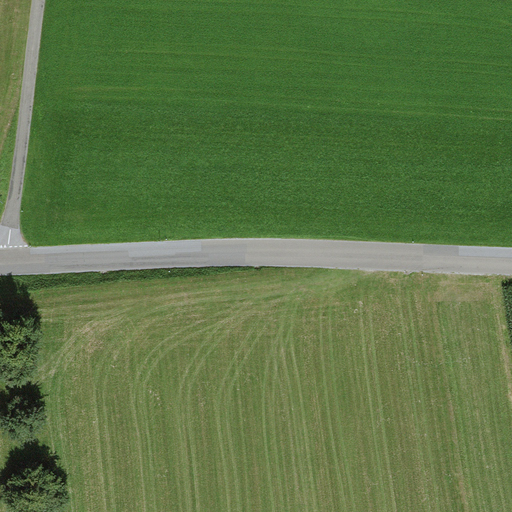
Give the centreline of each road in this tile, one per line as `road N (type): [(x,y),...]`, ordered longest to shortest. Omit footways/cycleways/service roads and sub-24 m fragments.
road 1 (residential): [(0,262),(276,252),(511,262)]
road 2 (track): [(7,262),(40,0)]
